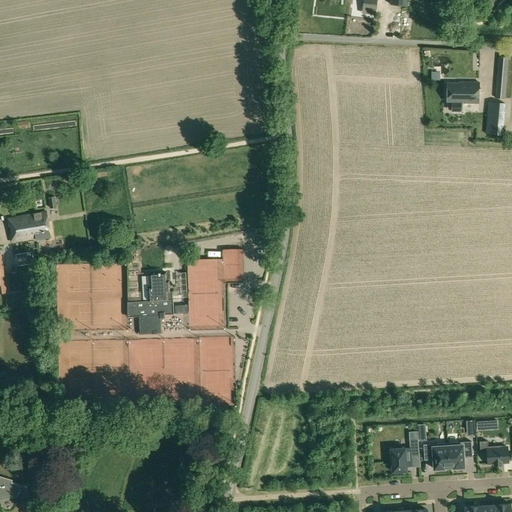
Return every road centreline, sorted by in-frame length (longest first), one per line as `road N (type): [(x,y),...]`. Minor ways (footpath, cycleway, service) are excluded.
road 1 (residential): [(225,511),(285,233),(289,158),(279,39)]
road 2 (residential): [(365,493),(511,481)]
